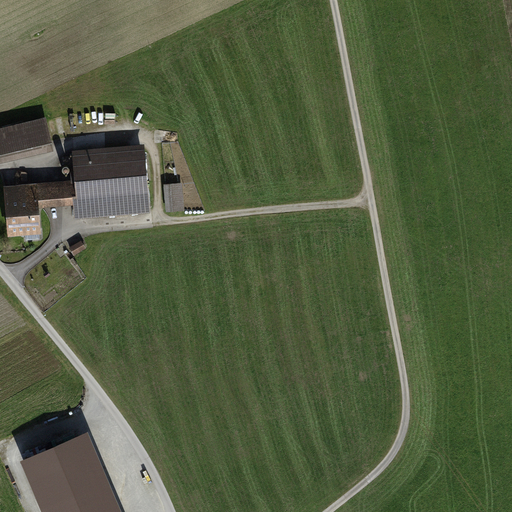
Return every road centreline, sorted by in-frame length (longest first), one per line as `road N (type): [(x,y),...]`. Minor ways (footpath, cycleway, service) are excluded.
road 1 (track): [(327,511),(389,461),(406,429),(407,392),(331,0)]
road 2 (track): [(7,278),(63,235),(372,201)]
road 3 (residential): [(0,270),(110,403),(174,511)]
